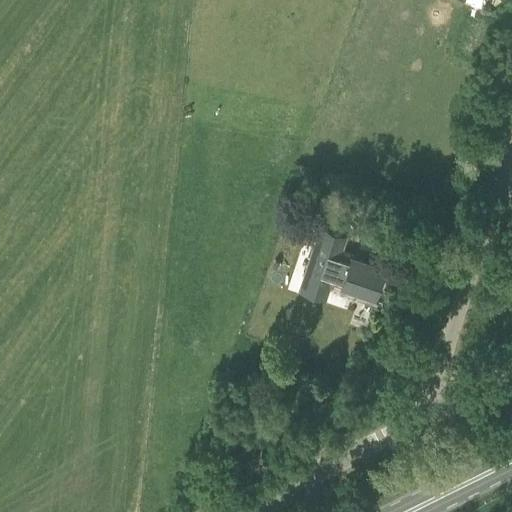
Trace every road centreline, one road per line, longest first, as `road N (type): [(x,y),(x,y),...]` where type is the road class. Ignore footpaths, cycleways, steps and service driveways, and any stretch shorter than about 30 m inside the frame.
road 1 (unclassified): [(412,424),(511,138)]
road 2 (unclassified): [(238,511),(412,424)]
